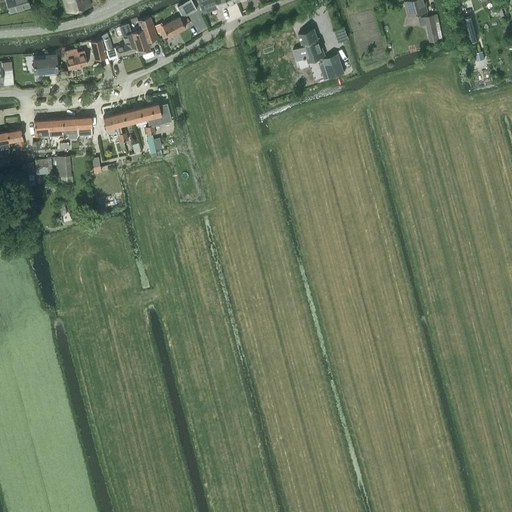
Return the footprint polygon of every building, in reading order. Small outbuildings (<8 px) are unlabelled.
[(6,0),(10,12),(29,6),(26,0),(6,0)] [(62,0),(66,12),(90,5),(88,0),(62,0)] [(191,0),(188,0),(177,6),(182,16),(196,9),(191,0)] [(197,0),(203,13),(210,10),(209,6),(217,3),(219,7),(237,1),(236,0),(197,0)] [(406,0),(404,1),(408,16),(410,15),(410,16),(411,17),(416,15),(417,15),(416,14),(428,10),(426,4),(427,4),(425,0),(406,0)] [(437,14),(424,17),(429,41),(442,39),(437,14)] [(168,36),(185,27),(179,15),(162,25),(160,22),(154,26),(158,33),(159,32),(163,38),(168,35),(168,36)] [(470,42),(477,40),(471,15),(463,17),(468,37),(470,42)] [(138,54),(144,52),(143,48),(149,46),(145,35),(155,32),(149,16),(137,20),(140,28),(131,31),(132,34),(136,49),(137,50),(138,54)] [(117,55),(136,49),(132,34),(131,31),(128,23),(119,26),(125,43),(115,46),(117,55)] [(300,45),(292,48),(295,59),(305,56),(306,61),(318,57),(319,62),(322,61),(327,77),(343,72),(337,52),(325,56),(319,36),(316,37),(313,27),(296,32),(300,45)] [(471,49),(470,42),(468,37),(463,38),(465,50),(471,49)] [(94,59),(105,56),(101,38),(90,41),(94,59)] [(106,49),(112,47),(109,38),(103,40),(106,49)] [(84,50),(77,51),(76,48),(63,51),(68,68),(87,63),(84,50)] [(484,58),(482,50),(475,52),(477,60),(484,58)] [(55,55),(49,55),(32,57),(33,72),(50,71),(50,74),(56,73),(55,55)] [(1,61),(3,83),(12,82),(12,74),(28,73),(27,58),(1,61)] [(159,105),(158,103),(143,106),(146,118),(149,126),(171,120),(166,103),(159,105)] [(143,106),(130,109),(133,121),(146,118),(143,106)] [(116,112),(119,124),(133,121),(130,109),(116,112)] [(119,124),(116,112),(102,116),(106,132),(115,130),(114,126),(119,124)] [(76,116),(77,127),(77,134),(91,133),(90,115),(76,116)] [(68,127),(77,127),(76,116),(63,117),(63,128),(64,131),(68,131),(68,127)] [(63,128),(63,117),(50,118),(51,128),(63,128)] [(51,128),(50,118),(33,119),(34,136),(49,135),(48,129),(51,128)] [(6,130),(8,140),(18,139),(19,145),(23,144),(20,127),(6,130)] [(6,130),(0,131),(0,148),(9,146),(8,140),(6,130)] [(150,153),(156,152),(152,134),(146,135),(150,153)] [(70,176),(69,155),(54,156),(56,177),(70,176)] [(47,158),(34,160),(35,168),(42,167),(47,166),(47,158)]
